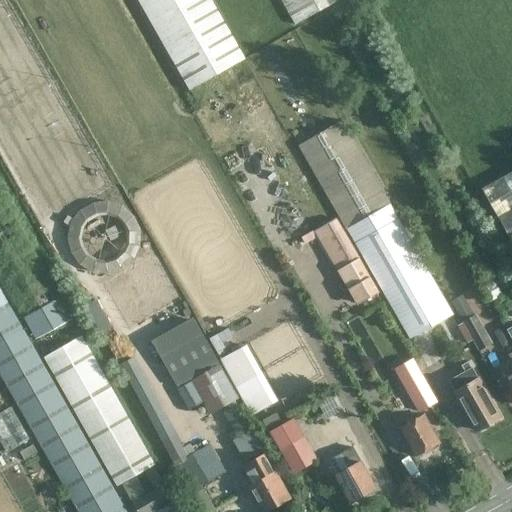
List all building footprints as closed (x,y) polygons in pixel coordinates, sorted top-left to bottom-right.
[(244,60),(210,0),(138,0),(190,91),(244,60)] [(280,0),(294,25),(339,0),(280,0)] [(295,37),(250,63),(426,369),(469,343),(295,37)] [(511,242),(511,171),(481,189),(511,242)] [(139,240),(139,233),(139,227),(137,221),(135,216),(131,210),(127,206),(120,202),(115,200),(107,199),(100,200),(94,201),(89,204),(83,208),(78,213),(75,219),(73,225),(72,232),(73,239),(74,245),(77,250),(81,256),(85,260),(91,263),(97,266),(104,267),(111,266),(117,265),(123,262),(128,258),(133,253),(137,247),(139,240)] [(340,268),(360,257),(337,217),(317,229),(340,268)] [(369,275),(347,288),(357,305),(379,292),(369,275)] [(462,295),(450,302),(456,311),(468,305),(462,295)] [(36,335),(72,319),(62,296),(26,313),(36,335)] [(98,303),(87,309),(100,330),(110,324),(98,303)] [(478,352),(493,344),(476,314),(461,321),(478,352)] [(153,344),(177,385),(219,361),(195,319),(153,344)] [(44,356),(117,486),(122,483),(153,466),(80,336),(44,356)] [(226,357),(256,412),(270,404),(241,349),(226,357)] [(121,364),(155,427),(165,422),(131,358),(121,364)] [(219,364),(191,381),(176,389),(189,410),(203,402),(210,415),(239,398),(219,364)] [(483,388),(460,402),(477,431),(499,417),(483,388)] [(417,413),(437,401),(431,391),(411,402),(417,413)] [(238,431),(249,425),(236,405),(226,411),(238,431)] [(417,456),(439,444),(423,415),(401,427),(417,456)] [(294,420),(271,433),(294,473),(317,459),(294,420)] [(190,457),(171,422),(157,430),(176,465),(175,465),(191,492),(226,472),(211,444),(190,457)] [(251,432),(237,441),(248,457),(262,447),(251,432)] [(329,462),(352,502),(376,489),(353,449),(329,462)] [(285,503),(290,500),(264,455),(246,465),(256,482),(249,486),(264,511),(268,511),(277,507),(280,508),(284,506),(285,503)] [(174,501),(163,483),(153,466),(122,483),(132,501),(138,511),(154,511),(169,503),(174,501)] [(217,511),(204,488),(192,494),(202,511),(217,511)] [(174,511),(169,503),(154,511),(174,511)]
